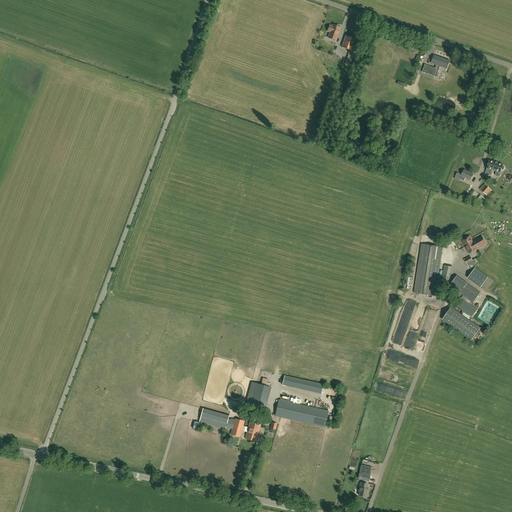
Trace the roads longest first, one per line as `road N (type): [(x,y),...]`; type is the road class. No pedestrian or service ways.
road 1 (unclassified): [(207,0),(41,456)]
road 2 (unclassified): [(324,511),(41,456)]
road 3 (unclassified): [(511,67),(320,0)]
